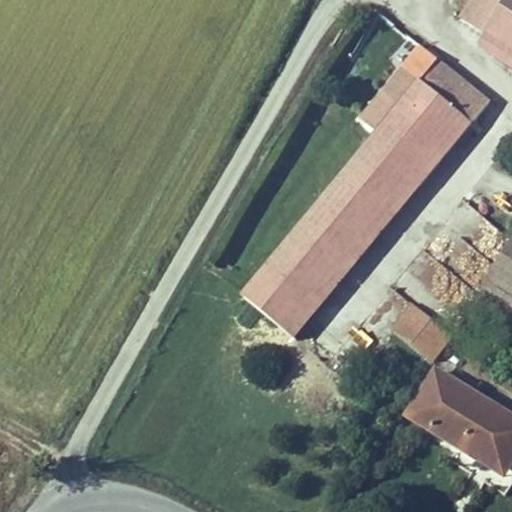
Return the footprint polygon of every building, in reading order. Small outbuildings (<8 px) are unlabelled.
[(511,47),(511,15),(498,37),(511,47)] [(496,111),(446,68),(435,80),(249,299),(299,342),(492,116),(496,111)] [(511,262),(475,320),(511,343),(511,262)] [(397,315),(408,302),(394,289),(382,302),(397,315)] [(447,364),(464,339),(418,309),(401,335),(447,364)] [(511,417),(443,376),(414,424),(511,483),(511,480),(511,417)]
